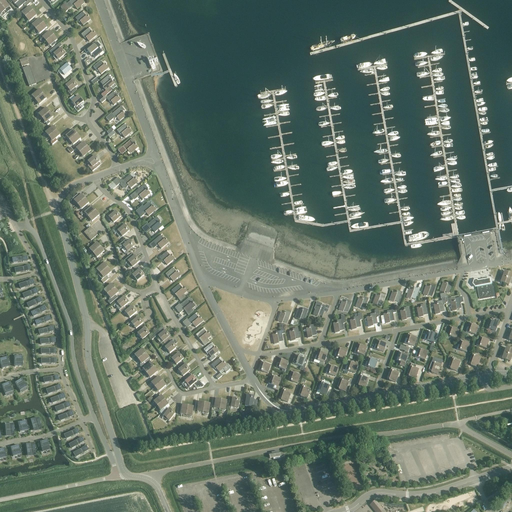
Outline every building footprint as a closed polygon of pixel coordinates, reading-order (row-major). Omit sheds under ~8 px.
[(11,10),(10,8),(3,0),(0,2),(0,5),(7,13),(11,10)] [(19,9),(26,3),(23,0),(13,0),(12,1),(15,5),(19,9)] [(74,6),(77,10),(85,3),(81,0),(80,0),(80,1),(79,0),(72,0),(67,4),(66,3),(61,8),(65,13),(74,6)] [(7,13),(0,5),(0,17),(2,16),(4,18),(8,15),(7,13)] [(25,18),(33,12),(29,7),(24,12),(23,10),(19,13),(21,15),(22,14),(25,18)] [(33,12),(25,18),(29,22),(37,16),(33,12)] [(83,26),(91,20),(87,16),(86,17),(83,13),(75,19),(79,23),(80,22),(83,26)] [(54,16),(50,19),(56,26),(60,22),(54,16)] [(36,30),(43,24),(40,20),(32,26),(36,30)] [(43,24),(36,30),(39,35),(47,28),(43,24)] [(89,42),(97,36),(93,32),(92,33),(89,29),(81,35),(85,40),(86,39),(89,42)] [(46,43),(54,36),(50,32),(44,37),(42,38),(46,43)] [(54,36),(46,43),(50,47),(57,40),(54,36)] [(99,48),(101,47),(97,43),(94,45),(95,45),(90,49),(88,47),(84,51),(86,54),(88,52),(91,56),(92,55),(95,58),(103,52),(99,48)] [(59,61),(66,54),(61,49),(54,55),(59,61)] [(22,67),(29,65),(27,58),(20,61),(22,67)] [(101,75),(109,68),(105,64),(104,66),(101,61),(93,67),(97,72),(98,71),(101,75)] [(71,75),(69,73),(72,70),(67,65),(60,71),(64,75),(62,77),(65,81),(71,75)] [(101,95),(102,96),(102,95),(104,97),(106,95),(112,91),(110,88),(115,84),(112,81),(114,79),(110,74),(100,83),(104,87),(103,88),(106,92),(101,95)] [(70,92),(78,86),(73,80),(66,87),(70,92)] [(35,101),(43,95),(39,90),(32,97),(35,101)] [(114,106),(120,100),(117,97),(114,93),(108,97),(106,99),(110,103),(111,102),(114,106)] [(43,95),(35,101),(39,105),(47,99),(43,95)] [(76,108),(84,102),(79,96),(72,102),(76,108)] [(126,116),(123,112),(125,111),(121,107),(112,114),(112,113),(106,118),(109,123),(114,119),(115,120),(117,118),(120,122),(126,116)] [(42,119),(50,113),(46,109),(41,113),(38,115),(42,119)] [(50,113),(42,119),(46,124),(48,122),(53,117),(50,113)] [(125,138),(132,132),(129,128),(128,129),(124,125),(117,131),(121,136),(122,135),(125,138)] [(49,138),(56,131),(53,127),(45,133),(49,138)] [(69,141),(77,135),(73,130),(67,136),(65,134),(63,137),(64,138),(66,137),(69,141)] [(56,131),(49,138),(52,142),(51,143),(52,145),(57,141),(56,139),(60,136),(56,131)] [(77,135),(69,141),(73,146),(81,139),(77,135)] [(138,148),(135,144),(136,144),(132,139),(122,148),(121,146),(118,150),(118,151),(120,154),(125,150),(126,152),(127,151),(130,154),(138,148)] [(80,154),(87,147),(84,143),(76,149),(80,154)] [(87,147),(80,154),(83,158),(91,151),(87,147)] [(99,166),(98,164),(100,162),(95,156),(88,162),(90,165),(88,167),(92,172),(99,166)] [(138,182),(135,178),(136,177),(133,173),(123,181),(127,186),(128,185),(131,189),(138,182)] [(117,187),(122,182),(118,178),(113,182),(117,187)] [(142,200),(150,194),(147,190),(146,191),(142,187),(130,197),(133,200),(137,196),(138,197),(139,197),(142,200)] [(72,200),(78,206),(85,199),(82,195),(79,197),(78,195),(72,200)] [(85,199),(78,206),(81,210),(89,203),(85,199)] [(143,206),(136,212),(139,216),(140,217),(139,217),(140,218),(146,213),(149,217),(156,210),(153,206),(152,207),(148,203),(144,207),(143,206)] [(88,218),(96,211),(92,207),(87,211),(85,210),(80,214),(82,216),(84,214),(88,218)] [(96,211),(88,218),(92,222),(99,216),(96,211)] [(109,218),(114,223),(121,217),(116,211),(110,216),(109,215),(106,217),(108,219),(109,218)] [(162,226),(159,223),(160,222),(157,217),(148,225),(147,224),(142,229),(146,233),(147,234),(152,229),(155,233),(162,226)] [(118,231),(122,237),(130,231),(125,225),(125,226),(122,223),(120,225),(122,228),(118,231)] [(86,236),(93,230),(90,228),(84,233),(86,236)] [(89,238),(95,233),(93,230),(86,236),(89,238)] [(89,238),(91,241),(97,236),(95,233),(89,238)] [(158,246),(161,249),(169,243),(165,239),(164,240),(161,236),(149,245),(152,248),(156,245),(157,246),(158,246)] [(132,249),(135,246),(130,241),(127,243),(125,241),(118,246),(120,249),(123,247),(127,253),(126,254),(127,256),(134,251),(132,249)] [(93,254),(101,248),(97,243),(89,250),(93,254)] [(101,248),(93,254),(97,258),(104,252),(101,248)] [(167,266),(175,259),(171,255),(170,256),(167,252),(159,258),(163,263),(164,262),(167,266)] [(135,256),(134,257),(132,254),(123,261),(126,264),(128,262),(132,268),(140,262),(135,256)] [(100,275),(108,268),(104,264),(96,271),(100,275)] [(108,268),(100,275),(104,279),(101,281),(103,284),(109,279),(106,277),(111,272),(108,268)] [(173,282),(181,276),(178,272),(176,273),(173,269),(165,275),(169,279),(170,278),(173,282)] [(137,282),(144,276),(139,270),(132,276),(137,282)] [(501,281),(500,283),(509,286),(509,283),(511,282),(511,281),(511,277),(511,276),(511,274),(504,272),(504,274),(501,275),(500,278),(501,281)] [(480,299),(493,297),(490,283),(487,279),(478,281),(477,280),(474,281),(472,284),(475,287),(478,287),(480,299)] [(32,280),(19,285),(21,289),(34,285),(32,280)] [(449,293),(452,284),(448,282),(447,284),(443,283),(440,292),(444,293),(445,292),(449,293)] [(107,295),(115,289),(111,284),(104,291),(107,295)] [(186,297),(184,295),(187,292),(184,288),(182,289),(179,285),(172,291),(175,296),(176,295),(179,298),(178,299),(180,302),(186,297)] [(432,297),(436,287),(431,285),(430,287),(426,286),(423,295),(427,296),(428,295),(432,297)] [(415,300),(419,290),(414,288),(413,290),(410,289),(406,298),(410,299),(411,298),(415,300)] [(36,289),(23,295),(25,299),(37,294),(36,289)] [(115,289),(107,295),(111,299),(108,302),(110,305),(118,298),(115,296),(119,293),(115,289)] [(398,303),(402,293),(397,291),(397,293),(393,292),(390,301),(394,302),(394,301),(398,303)] [(382,306),(385,296),(381,295),(380,296),(376,295),(373,304),(377,306),(377,304),(382,306)] [(115,305),(121,313),(125,309),(124,307),(129,303),(124,297),(115,305)] [(39,298),(27,304),(29,308),(42,302),(39,298)] [(195,306),(192,303),(193,302),(189,298),(180,305),(179,305),(175,308),(180,314),(184,310),(185,309),(187,313),(186,314),(188,316),(194,311),(192,309),(195,306)] [(365,309),(368,299),(364,298),(363,300),(359,298),(356,307),(360,309),(360,307),(365,309)] [(446,303),(445,298),(441,299),(442,302),(437,303),(438,305),(434,306),(435,315),(440,314),(440,313),(444,312),(443,305),(446,305),(446,303)] [(461,309),(460,304),(463,303),(462,298),(458,299),(459,299),(454,300),(454,298),(450,299),(452,312),(456,311),(456,310),(461,309)] [(348,312),(351,302),(347,301),(346,303),(342,301),(339,310),(343,312),(344,311),(348,312)] [(326,307),(322,306),(322,304),(317,302),(314,310),(315,310),(314,315),(318,316),(318,315),(322,317),(324,312),(327,313),(329,307),(326,306),(326,307)] [(423,316),(427,315),(425,305),(421,306),(421,308),(417,309),(419,318),(423,317),(423,316)] [(44,307),(31,313),(33,317),(46,311),(44,307)] [(130,319),(137,312),(132,307),(125,313),(130,319)] [(394,321),(392,314),(396,313),(395,307),(391,308),(392,311),(387,312),(388,314),(384,315),(385,324),(390,323),(389,322),(394,321)] [(406,319),(411,318),(409,308),(404,309),(404,311),(400,312),(402,321),(406,320),(406,319)] [(304,320),(308,310),(303,309),(303,311),(299,309),(296,318),(300,320),(300,319),(304,320)] [(367,318),(369,327),(373,326),(373,325),(377,324),(376,318),(379,317),(378,310),(374,311),(375,314),(371,315),(371,317),(367,318)] [(287,323),(290,314),(286,312),(285,314),(281,313),(278,322),(282,323),(283,322),(287,323)] [(360,328),(359,320),(362,320),(361,313),(358,314),(358,317),(354,318),(354,320),(350,321),(352,330),(356,330),(356,328),(360,328)] [(195,328),(203,321),(200,318),(199,319),(195,314),(188,321),(187,319),(182,323),(187,328),(188,328),(192,324),(195,328)] [(48,316),(35,322),(37,326),(50,321),(48,316)] [(342,324),(346,323),(345,316),(341,317),(342,321),(337,321),(338,323),(333,324),(335,333),(340,333),(339,331),(344,331),(342,324)] [(136,329),(143,323),(138,317),(134,321),(132,320),(127,324),(128,326),(131,324),(136,329)] [(498,324),(499,321),(493,318),(492,320),(490,319),(488,325),(490,326),(489,330),(495,332),(498,324)] [(476,335),(478,328),(472,326),(473,324),(470,323),(468,328),(467,328),(466,332),(476,335)] [(312,336),(316,336),(314,326),(310,326),(310,329),(306,329),(308,339),(312,338),(312,336)] [(52,327),(39,331),(40,335),(53,331),(52,327)] [(456,339),(459,331),(453,329),(453,328),(451,327),(449,332),(451,333),(450,337),(456,339)] [(142,340),(150,334),(145,328),(137,334),(142,340)] [(283,342),(282,335),(285,334),(284,328),(280,328),(281,332),(276,333),(277,335),(273,335),(274,345),(279,344),(278,343),(283,342)] [(210,342),(208,339),(211,336),(208,332),(207,334),(203,329),(196,335),(199,340),(200,339),(203,342),(202,343),(204,346),(210,342)] [(295,340),(300,339),(298,329),(293,330),(293,332),(289,332),(291,342),(295,341),(295,340)] [(149,338),(152,340),(160,333),(158,331),(149,338)] [(165,331),(158,337),(165,345),(171,339),(170,337),(165,331)] [(434,343),(437,335),(430,333),(431,332),(429,331),(427,336),(426,335),(424,340),(434,343)] [(414,347),(417,339),(411,337),(411,335),(409,334),(407,340),(406,339),(404,343),(414,347)] [(486,349),(489,341),(483,339),(483,338),(481,337),(479,342),(478,341),(476,346),(486,349)] [(177,348),(172,342),(170,340),(163,346),(170,354),(177,348)] [(383,352),(386,345),(380,343),(381,341),(378,340),(376,345),(375,345),(374,349),(383,352)] [(466,353),(469,345),(463,343),(464,341),(461,340),(459,346),(458,345),(457,349),(466,353)] [(213,356),(219,351),(216,347),(214,348),(211,344),(204,350),(207,355),(208,354),(211,358),(213,356)] [(364,356),(367,348),(360,346),(361,345),(358,344),(357,349),(355,348),(354,353),(364,356)] [(344,360),(347,352),(341,350),(341,348),(339,347),(337,352),(336,352),(334,356),(344,360)] [(425,361),(428,353),(421,351),(422,349),(420,348),(418,353),(417,353),(415,357),(425,361)] [(503,357),(502,359),(510,362),(511,360),(511,359),(511,350),(506,348),(505,350),(503,351),(502,355),(503,357)] [(138,360),(146,354),(142,350),(135,356),(138,360)] [(324,365),(327,356),(328,352),(322,350),(321,352),(319,351),(317,356),(316,356),(314,360),(320,362),(319,365),(323,366),(326,367),(326,366),(324,365)] [(404,368),(408,356),(402,354),(402,353),(400,352),(398,357),(400,358),(399,362),(401,363),(400,366),(404,368)] [(176,365),(184,359),(179,353),(172,360),(176,365)] [(477,368),(480,359),(474,357),(475,355),(472,353),(469,363),(471,364),(471,366),(477,368)] [(146,354),(138,360),(142,365),(140,366),(141,368),(150,361),(151,360),(149,357),(146,354)] [(297,355),(295,360),(294,360),(292,364),(302,367),(305,360),(302,359),(303,356),(300,355),(299,356),(297,355)] [(375,370),(377,362),(371,360),(372,358),(369,357),(367,363),(366,362),(365,366),(375,370)] [(457,372),(460,363),(454,360),(455,358),(452,357),(448,367),(451,368),(450,370),(457,372)] [(9,367),(7,358),(0,359),(0,362),(2,369),(9,367)] [(285,373),(288,363),(282,361),(283,359),(280,358),(278,364),(280,364),(279,368),(282,369),(281,372),(285,373)] [(433,358),(429,370),(432,371),(431,373),(438,375),(441,366),(442,361),(433,358)] [(228,365),(227,366),(224,362),(222,363),(219,359),(211,365),(215,370),(216,369),(219,372),(223,369),(226,373),(231,369),(228,365)] [(152,364),(150,361),(141,368),(139,369),(141,371),(143,370),(146,374),(154,368),(151,364),(152,364)] [(355,373),(358,366),(351,364),(352,362),(350,361),(348,366),(347,366),(345,370),(355,373)] [(268,374),(271,366),(264,364),(265,362),(262,362),(261,367),(263,368),(261,372),(268,374)] [(415,379),(418,370),(415,369),(416,366),(410,364),(407,374),(410,375),(409,377),(415,379)] [(183,377),(190,371),(185,365),(178,371),(183,377)] [(335,377),(338,369),(332,367),(332,366),(330,365),(328,370),(327,369),(326,374),(335,377)] [(154,368),(146,374),(150,379),(158,372),(154,368)] [(396,383),(399,374),(393,372),(394,370),(390,368),(387,378),(390,379),(389,381),(396,383)] [(298,384),(300,376),(294,374),(295,373),(292,372),(290,377),(293,378),(291,382),(298,384)] [(365,389),(369,376),(363,374),(363,375),(360,374),(356,384),(359,385),(359,386),(365,389)] [(279,388),(278,387),(281,380),(275,378),(275,376),(273,375),(271,381),(270,380),(268,384),(274,386),(273,390),(278,392),(279,388)] [(190,388),(197,382),(192,376),(185,382),(190,388)] [(155,388),(163,382),(159,377),(151,384),(155,388)] [(349,381),(343,379),(340,378),(337,387),(340,388),(339,390),(345,392),(349,383),(348,383),(349,381)] [(15,383),(20,391),(26,387),(22,379),(15,383)] [(326,396),(329,387),(323,385),(324,382),(321,381),(318,391),(320,392),(320,394),(326,396)] [(163,382),(155,388),(158,392),(166,386),(163,382)] [(2,386),(5,394),(12,392),(9,383),(2,386)] [(59,385),(46,390),(48,395),(61,390),(59,385)] [(307,399),(310,390),(304,388),(305,386),(302,385),(299,394),(301,395),(301,397),(307,399)] [(288,403),(291,394),(285,392),(286,390),(282,388),(279,398),(282,399),(281,401),(288,403)] [(64,394),(51,399),(52,404),(65,399),(64,394)] [(157,407),(165,400),(161,396),(154,402),(157,407)] [(244,397),(243,404),(246,404),(245,405),(252,406),(252,408),(256,409),(257,404),(257,402),(254,401),(254,397),(247,396),(247,397),(244,397)] [(229,404),(228,411),(230,411),(231,408),(238,409),(240,400),(233,398),(232,404),(229,404)] [(161,414),(165,411),(163,409),(168,405),(165,400),(157,407),(161,411),(159,412),(161,414)] [(69,403),(56,408),(57,412),(70,407),(69,403)] [(161,414),(164,416),(163,417),(169,421),(175,414),(169,409),(167,412),(165,411),(161,414)] [(72,412),(59,417),(61,421),(74,416),(72,412)] [(41,427),(38,418),(31,420),(33,429),(41,427)] [(28,431),(26,422),(18,423),(20,432),(28,431)] [(14,434),(13,424),(5,425),(6,434),(14,434)] [(77,429),(65,435),(67,439),(79,434),(77,429)] [(82,438),(70,445),(72,449),(84,442),(82,438)] [(40,443),(42,452),(47,451),(50,451),(48,442),(45,442),(44,442),(40,443)] [(35,453),(34,444),(26,445),(27,454),(35,453)] [(11,448),(13,457),(21,455),(18,446),(11,448)] [(86,447),(74,453),(76,458),(88,451),(86,447)] [(503,496),(498,507),(503,509),(506,503),(509,504),(511,500),(503,496)] [(374,511),(385,511),(376,501),(370,506),(374,511)]
